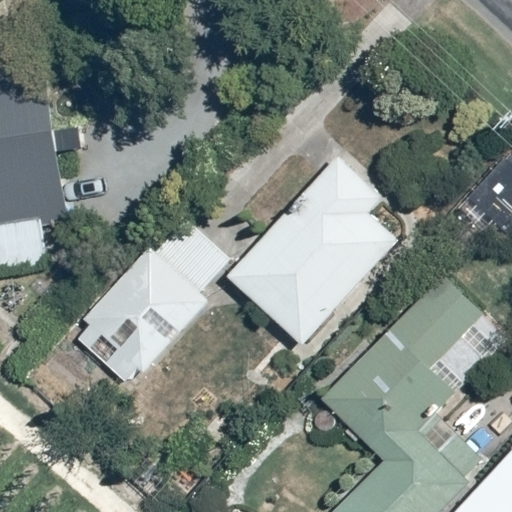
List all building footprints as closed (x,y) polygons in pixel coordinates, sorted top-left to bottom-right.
[(0,232),(69,223),(41,69),(0,75),(0,232)] [(381,198),(333,160),(227,277),(298,346),(396,243),(366,218),(381,198)] [(225,261),(192,231),(159,268),(145,256),(77,331),(134,383),(215,294),(204,285),(225,261)] [(509,343),(443,276),(320,398),(380,461),(327,511),(438,511),(482,463),(437,417),(509,343)] [(511,511),(511,451),(451,511),(511,511)]
